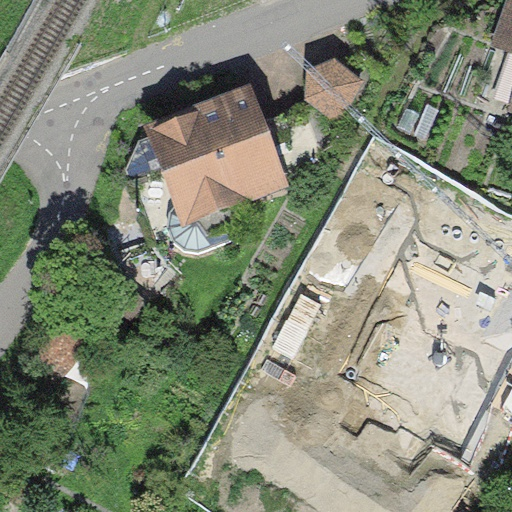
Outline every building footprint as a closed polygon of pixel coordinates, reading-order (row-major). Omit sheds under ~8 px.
[(511,11),(499,47),(511,51),(511,11)] [(359,86),(337,69),(314,79),(314,103),(340,122),(359,86)] [(248,100),(140,141),(127,176),(155,244),(173,237),(186,251),(201,254),(238,238),(235,203),(328,166),(307,112),(259,129),(248,100)] [(509,342),(511,335),(511,229),(470,207),(422,295),(509,342)] [(146,302),(122,284),(110,300),(134,318),(146,302)] [(83,344),(60,331),(45,357),(67,370),(83,344)] [(428,374),(480,389),(493,347),(441,331),(428,374)]
